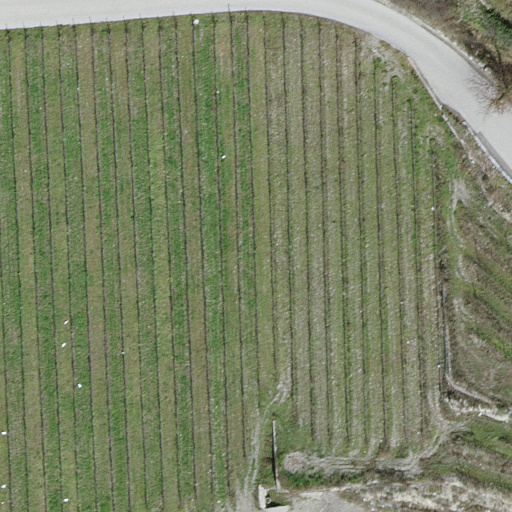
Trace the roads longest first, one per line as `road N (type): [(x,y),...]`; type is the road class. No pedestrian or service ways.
road 1 (unclassified): [(301,0),(337,4),(413,40),(511,145)]
road 2 (unclassified): [(0,12),(159,0)]
